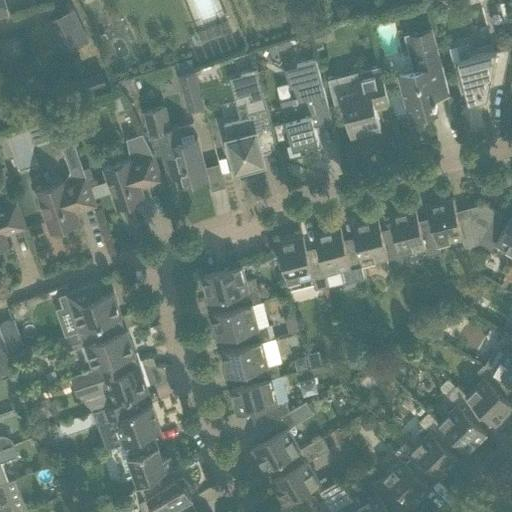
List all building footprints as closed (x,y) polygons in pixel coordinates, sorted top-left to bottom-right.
[(68,9),(50,18),(67,51),(85,43),(68,9)] [(386,11),(372,15),(374,21),(387,18),(386,11)] [(323,29),(310,33),(313,42),(326,38),(323,29)] [(414,70),(399,74),(410,117),(437,110),(435,102),(437,102),(436,98),(450,94),(436,44),(432,30),(410,36),(413,50),(409,51),(414,70)] [(472,56),(453,61),(456,73),(461,92),(466,91),(468,102),(484,98),(481,87),(491,85),(492,77),(502,79),(502,80),(503,81),(507,61),(509,53),(499,51),(499,49),(472,56)] [(192,57),(176,61),(179,73),(195,68),(192,57)] [(292,97),(280,101),(285,120),(282,121),(286,138),(290,137),(293,148),(304,145),(305,149),(320,145),(315,125),(332,121),(327,101),(326,98),(322,83),(315,58),(296,63),(297,66),(298,71),(294,72),(300,95),(292,97)] [(375,104),(389,100),(380,64),(328,78),(335,105),(343,102),(351,133),(380,125),(375,104)] [(179,73),(178,73),(179,76),(188,109),(204,104),(195,68),(179,73)] [(276,145),(271,125),(256,68),(241,72),(244,83),(240,84),(248,116),(224,122),(228,136),(226,137),(230,152),(232,152),(236,168),(263,161),(259,149),(276,145)] [(101,72),(66,85),(72,99),(107,86),(101,72)] [(165,104),(144,110),(144,113),(150,134),(157,132),(164,154),(169,174),(176,172),(179,183),(208,176),(197,136),(181,141),(177,126),(172,127),(165,104)] [(63,111),(66,120),(67,123),(85,117),(80,105),(63,111)] [(64,181),(37,190),(45,211),(51,230),(78,221),(75,212),(74,209),(81,206),(82,209),(96,205),(89,186),(67,123),(66,120),(56,123),(55,121),(46,124),(51,137),(51,138),(60,135),(61,139),(60,140),(70,171),(64,181)] [(131,158),(104,167),(118,207),(145,198),(141,187),(140,183),(147,181),(148,184),(162,180),(153,154),(142,131),(126,137),(131,158)] [(0,183),(1,185),(10,182),(4,165),(0,166),(0,183)] [(479,242),(498,211),(484,203),(465,208),(467,214),(457,217),(452,197),(427,204),(432,223),(439,252),(441,251),(439,242),(462,236),(464,246),(479,242)] [(25,227),(19,208),(17,201),(0,206),(0,247),(8,245),(5,234),(25,227)] [(439,252),(432,223),(420,226),(415,207),(389,213),(394,233),(402,261),(403,260),(401,252),(424,246),(427,255),(439,252)] [(498,212),(498,211),(479,242),(492,250),(496,242),(511,251),(511,262),(510,266),(511,266),(511,264),(511,212),(505,224),(495,217),(498,212)] [(402,261),(394,233),(383,236),(378,216),(352,223),(357,243),(366,277),(367,276),(364,261),(387,255),(390,264),(402,261)] [(366,277),(357,243),(345,246),(340,226),(314,233),(320,252),(328,285),(329,285),(326,271),(340,267),(344,282),(366,277)] [(328,285),(320,252),(308,255),(303,236),(277,242),(289,288),(314,282),(316,288),(328,285)] [(255,277),(245,279),(242,265),(202,275),(209,301),(228,296),(231,307),(251,302),(261,300),(255,277)] [(80,330),(103,322),(122,316),(113,291),(101,295),(96,282),(67,292),(80,330)] [(251,302),(231,307),(212,312),(219,338),(238,333),(241,345),(260,340),(270,337),(267,324),(257,326),(251,302)] [(283,317),(287,332),(298,329),(294,313),(283,317)] [(14,318),(0,323),(0,329),(7,348),(10,355),(26,349),(14,318)] [(103,322),(80,330),(55,339),(60,351),(84,343),(92,368),(123,357),(135,354),(126,328),(107,335),(103,322)] [(483,363),(482,364),(511,381),(511,337),(504,332),(497,343),(496,343),(484,364),(483,363)] [(260,340),(241,345),(222,350),(228,376),(248,371),(251,382),(270,377),(280,375),(276,361),(267,364),(260,340)] [(7,348),(0,351),(0,373),(2,378),(16,373),(10,355),(7,348)] [(319,350),(306,353),(307,355),(309,366),(320,363),(322,362),(319,350)] [(369,352),(357,355),(363,369),(377,360),(369,352)] [(303,356),(297,357),(294,362),(296,369),(306,366),(303,356)] [(92,368),(70,376),(73,387),(82,384),(96,385),(94,380),(100,378),(109,405),(131,397),(148,391),(140,370),(134,367),(127,369),(123,357),(92,368)] [(458,384),(457,386),(480,409),(494,424),(511,406),(511,403),(500,391),(511,381),(482,364),(477,369),(485,377),(468,394),(458,384)] [(16,373),(2,378),(5,386),(19,381),(16,373)] [(270,377),(251,382),(231,387),(238,413),(257,408),(262,425),(256,429),(256,430),(289,410),(287,400),(277,402),(270,377)] [(447,377),(439,386),(441,388),(448,395),(456,387),(447,377)] [(429,410),(428,412),(452,436),(467,451),(486,432),(471,417),(480,409),(457,386),(456,387),(448,395),(457,404),(439,420),(429,410)] [(131,398),(109,405),(92,410),(97,422),(114,416),(123,443),(149,433),(161,429),(152,403),(135,409),(131,398)] [(269,436),(252,446),(265,470),(282,459),(299,449),(291,435),(295,432),(297,427),(294,423),(313,412),(306,400),(289,410),(256,430),(263,426),(269,436)] [(27,404),(18,408),(20,413),(25,416),(31,413),(27,404)] [(452,436),(428,412),(419,420),(424,425),(420,428),(420,433),(423,436),(412,448),(405,441),(404,442),(425,463),(439,478),(458,459),(444,445),(452,436)] [(38,430),(42,441),(49,439),(52,434),(49,426),(38,430)] [(149,433),(123,443),(118,444),(127,471),(131,469),(137,486),(158,473),(173,464),(169,455),(158,458),(149,433)] [(299,449),(282,459),(288,470),(271,480),(284,503),(319,483),(306,460),(328,448),(321,437),(299,450),(299,449)] [(0,448),(12,444),(12,443),(2,446),(0,440),(0,448)] [(425,463),(404,442),(395,450),(401,457),(385,473),(383,475),(407,500),(412,505),(431,486),(416,472),(425,463)] [(0,448),(0,482),(4,481),(8,480),(1,460),(16,454),(12,444),(0,448)] [(354,444),(346,447),(350,460),(358,457),(354,444)] [(158,473),(137,486),(145,497),(140,498),(143,511),(167,511),(171,510),(190,499),(186,493),(195,488),(183,475),(177,479),(176,476),(164,484),(158,473)] [(352,497),(351,497),(359,511),(390,511),(389,510),(407,500),(383,475),(372,481),(380,495),(358,508),(352,497)] [(359,511),(351,497),(340,478),(320,489),(332,509),(330,510),(331,511),(359,511)] [(4,481),(0,482),(0,511),(16,511),(25,509),(23,504),(14,507),(4,481)]
